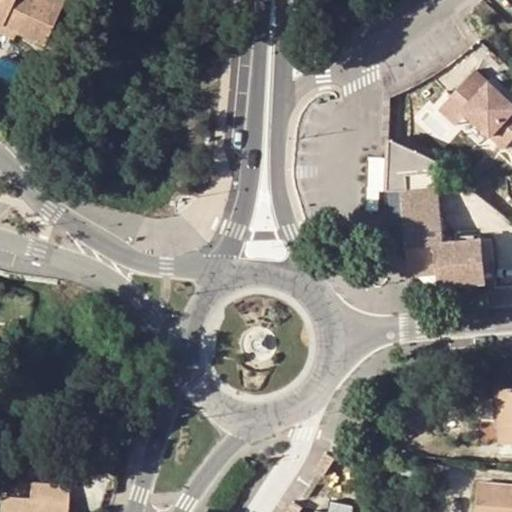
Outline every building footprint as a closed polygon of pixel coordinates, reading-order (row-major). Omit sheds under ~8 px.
[(0,0),(0,23),(18,32),(45,45),(64,0),(0,0)] [(18,32),(0,23),(0,32),(14,39),(18,32)] [(511,104),(476,71),(441,108),(458,124),(467,114),(505,149),(511,141),(511,104)] [(45,105),(39,134),(54,139),(60,108),(45,105)] [(386,191),(414,189),(412,172),(438,171),(436,160),(387,139),(386,191)] [(414,189),(386,191),(387,254),(407,254),(408,267),(430,286),(486,281),(485,260),(493,260),(492,240),(444,243),(438,187),(414,189)] [(486,281),(496,281),(493,260),(485,260),(486,281)] [(500,445),(511,443),(511,388),(495,389),(500,445)] [(325,453),(315,469),(324,475),(335,459),(325,453)] [(474,511),(511,511),(511,485),(477,483),(474,511)] [(68,511),(70,487),(32,485),(31,500),(2,499),(0,511),(68,511)] [(294,502),(287,511),(299,511),(302,508),(294,502)] [(352,511),(353,506),(331,502),(328,511),(326,511),(315,510),(314,511),(352,511)]
